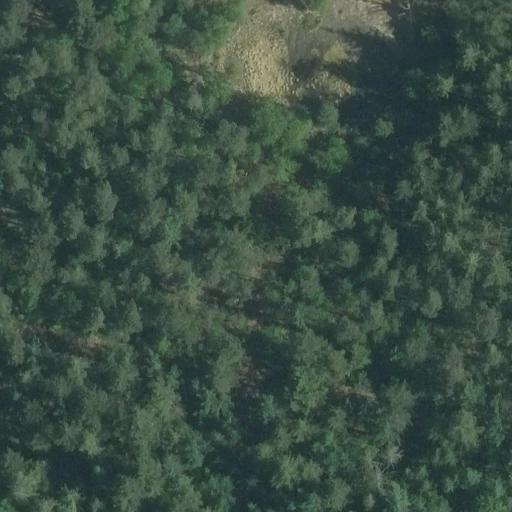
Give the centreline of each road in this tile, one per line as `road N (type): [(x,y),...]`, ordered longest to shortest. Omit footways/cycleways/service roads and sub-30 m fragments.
road 1 (track): [(266,0),(220,13),(197,33),(191,57),(213,107),(271,156),(243,511)]
road 2 (track): [(511,426),(0,332)]
